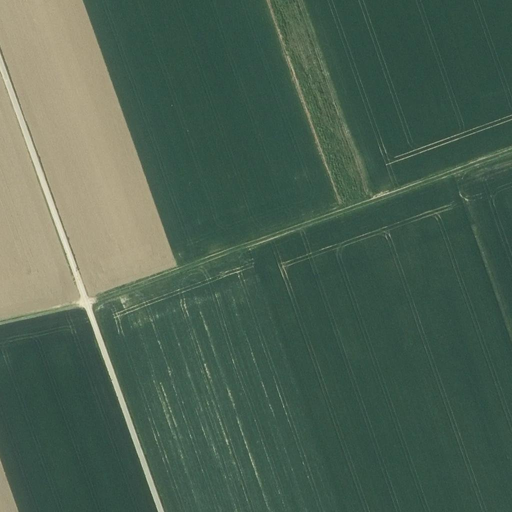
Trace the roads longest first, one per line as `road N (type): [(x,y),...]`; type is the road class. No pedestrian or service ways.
road 1 (track): [(511,157),(93,309),(0,330)]
road 2 (track): [(162,511),(0,46)]
